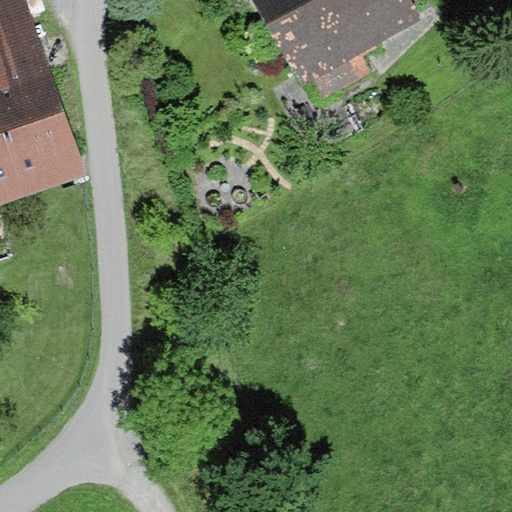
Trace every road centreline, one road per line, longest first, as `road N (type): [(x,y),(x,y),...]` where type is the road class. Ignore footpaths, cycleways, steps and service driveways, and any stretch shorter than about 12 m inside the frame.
road 1 (track): [(113,416),(91,0)]
road 2 (track): [(0,489),(113,416)]
road 3 (track): [(113,416),(164,460),(187,511)]
